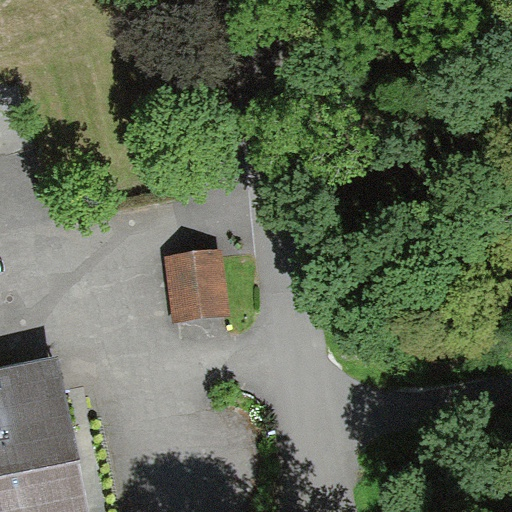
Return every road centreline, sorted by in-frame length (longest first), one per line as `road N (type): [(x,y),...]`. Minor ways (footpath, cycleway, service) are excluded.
road 1 (unclassified): [(296,427),(252,0)]
road 2 (unclassified): [(511,387),(296,427)]
